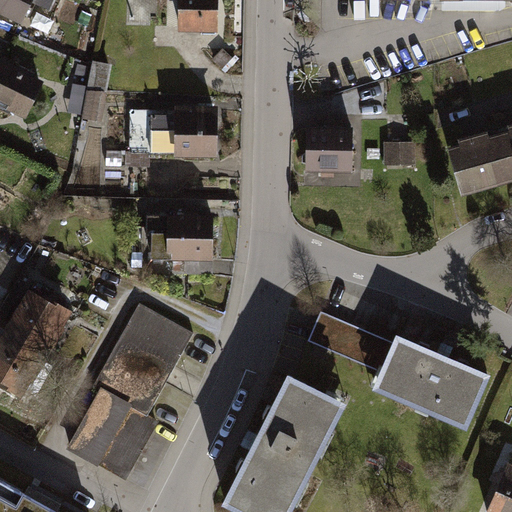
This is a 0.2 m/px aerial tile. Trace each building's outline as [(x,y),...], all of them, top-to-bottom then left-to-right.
[(0,0),(0,11),(29,25),(40,0),(0,0)] [(180,0),(180,29),(217,29),(217,0),(180,0)] [(111,63),(92,61),(88,89),(107,91),(111,63)] [(0,102),(29,117),(43,88),(0,66),(0,102)] [(79,110),(84,84),(74,82),(69,109),(79,110)] [(106,93),(87,90),(83,119),(102,121),(106,93)] [(152,152),(217,152),(217,108),(175,108),(175,115),(152,115),(152,152)] [(499,130),(511,175),(511,120),(508,122),(510,127),(499,130)] [(348,127),(303,127),(304,167),(349,167),(348,127)] [(448,144),(462,194),(511,180),(511,175),(499,130),(489,133),(488,128),(471,132),(458,136),(459,141),(448,144)] [(413,142),(382,142),(382,162),(413,162),(413,142)] [(148,153),(126,152),(125,167),(148,167),(148,153)] [(168,219),(168,258),(212,258),(212,219),(168,219)] [(24,289),(1,333),(47,357),(70,312),(24,289)] [(140,303),(94,385),(100,389),(131,406),(148,415),(193,333),(140,303)] [(380,371),(393,343),(321,311),(309,340),(380,371)] [(380,371),(375,384),(466,425),(490,373),(398,332),(393,343),(380,371)] [(1,333),(0,334),(0,389),(23,401),(47,357),(1,333)] [(289,372),(226,499),(252,511),(286,511),(343,399),(289,372)] [(98,466),(131,406),(100,389),(67,448),(98,466)] [(148,415),(131,406),(98,466),(126,481),(159,421),(148,415)] [(496,511),(511,511),(511,468),(501,463),(483,506),(496,511)] [(58,511),(0,478),(0,511),(58,511)]
